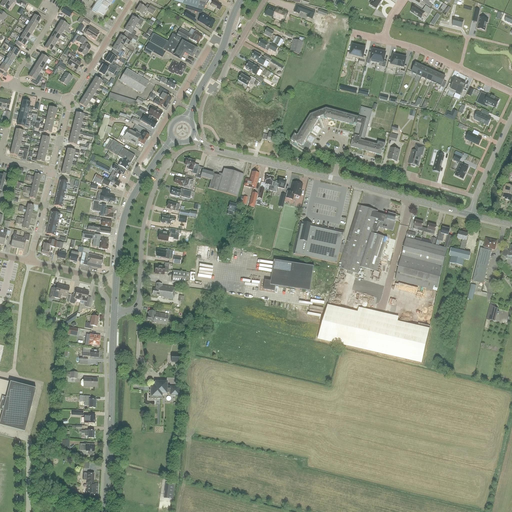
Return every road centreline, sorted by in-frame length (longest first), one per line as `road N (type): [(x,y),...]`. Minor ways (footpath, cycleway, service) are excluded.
road 1 (secondary): [(105,511),(113,315)]
road 2 (residential): [(224,43),(214,38),(154,137),(135,170),(143,179)]
road 3 (unclassified): [(113,315),(138,308),(145,217),(166,163)]
road 4 (tertiary): [(334,178),(192,138)]
road 5 (tertiary): [(470,214),(334,178)]
road 6 (residential): [(511,92),(384,40)]
